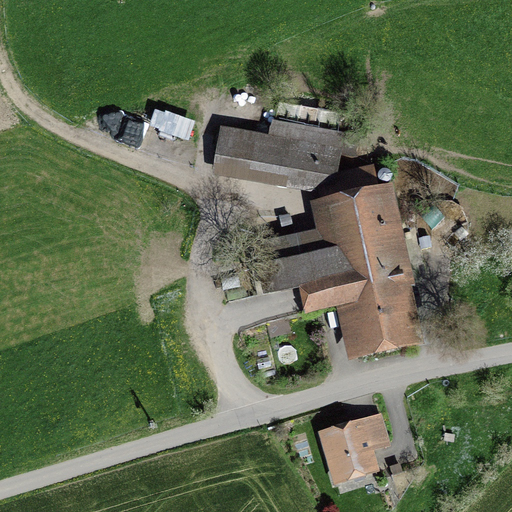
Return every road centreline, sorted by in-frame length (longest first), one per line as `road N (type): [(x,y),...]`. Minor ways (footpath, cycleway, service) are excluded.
road 1 (unclassified): [(511,350),(365,381),(0,492)]
road 2 (track): [(2,54),(13,84),(41,119),(210,193),(227,208)]
